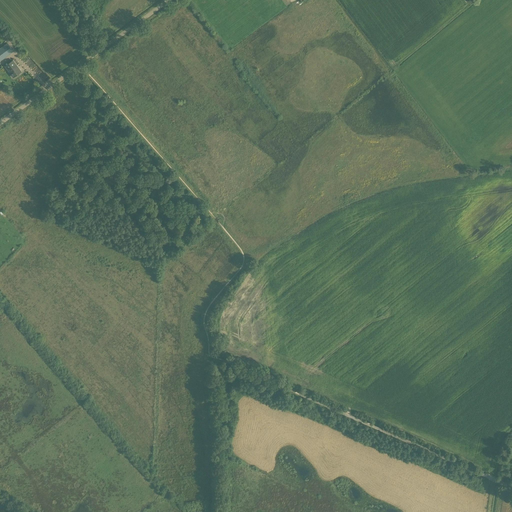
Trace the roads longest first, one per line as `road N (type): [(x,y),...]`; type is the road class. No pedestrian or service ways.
road 1 (unclassified): [(0,123),(169,0)]
road 2 (unclassified): [(336,410),(511,487)]
